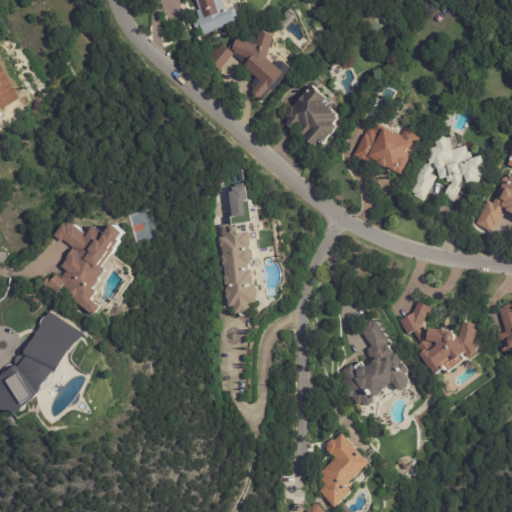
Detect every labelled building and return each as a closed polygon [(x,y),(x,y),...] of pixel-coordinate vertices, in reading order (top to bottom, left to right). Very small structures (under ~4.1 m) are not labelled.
[(232,11),(234,16),(231,18),(232,22),(220,26),(220,28),(211,31),(212,32),(201,35),(199,29),(194,30),(191,21),(197,19),(194,11),(197,10),(193,0),(218,0),(220,4),(219,4),(221,11),(227,9),(228,10),(231,9),(232,11)] [(270,34),(275,36),(268,58),(277,67),(281,62),(291,70),(284,78),(286,79),(275,92),(273,91),(266,100),(264,97),(261,100),(254,93),(256,90),(254,87),(259,78),(245,67),(248,64),(236,55),(224,70),(211,60),(220,48),(221,49),(225,44),(229,49),(232,46),(235,46),(238,40),(239,40),(240,39),(250,43),(253,36),(259,38),(261,31),(270,34)] [(315,89),(328,99),(324,104),(339,116),(337,118),(339,119),(334,125),(337,128),(335,131),(336,132),(332,136),(331,135),(323,146),(319,142),(314,148),(305,140),(307,138),(300,133),(305,127),(301,124),(295,131),(289,125),(290,124),(289,123),(292,120),(287,116),(294,108),(295,109),(313,87),(315,89)] [(405,129),(420,137),(400,177),(394,174),(373,163),(371,167),(364,163),(363,163),(356,160),(357,159),(353,157),(364,136),(365,136),(369,129),(374,131),(377,125),(390,132),(389,134),(400,139),(405,129)] [(444,140),(448,139),(451,151),(464,147),(466,153),(469,153),(471,160),(479,157),(483,171),(480,172),(482,178),(479,179),(479,180),(464,185),(462,178),(460,179),(460,180),(462,185),(452,203),(442,198),(448,186),(449,186),(451,184),(450,183),(449,183),(449,182),(446,183),(445,179),(438,180),(435,170),(433,170),(430,175),(436,178),(423,202),(413,197),(414,194),(409,191),(426,159),(425,157),(429,149),(434,148),(433,142),(436,135),(444,139),(444,140)] [(511,175),(511,220),(510,219),(511,216),(502,211),(491,233),(475,224),(487,201),(492,204),(496,197),(498,198),(499,196),(497,194),(501,187),(499,183),(501,179),(504,178),(507,179),(509,176),(510,177),(511,175)] [(241,194),(230,195),(229,189),(241,187),(241,194)] [(115,257),(107,269),(111,272),(106,281),(107,281),(101,290),(104,292),(99,300),(108,308),(103,315),(101,313),(100,314),(82,297),(83,296),(78,293),(80,290),(72,285),(67,293),(61,288),(60,289),(54,284),(58,277),(62,280),(66,274),(71,279),(76,271),(71,267),(77,258),(76,258),(82,248),(73,240),(72,242),(64,235),(72,224),(75,226),(76,223),(79,224),(92,235),(90,236),(92,238),(100,226),(109,234),(115,225),(126,235),(122,241),(123,243),(118,250),(119,251),(115,257)] [(235,226),(235,228),(236,227),(237,234),(250,233),(251,241),(254,245),(252,248),(250,248),(255,252),(256,259),(252,265),(251,265),(251,271),(254,271),(255,286),(258,287),(259,294),(258,295),(258,302),(255,305),(252,305),(253,313),(236,315),(235,307),(230,308),(230,299),(229,299),(228,290),(229,290),(229,285),(227,285),(226,276),(227,276),(226,265),(225,265),(224,257),(225,257),(224,247),(222,247),(221,238),(224,238),(222,226),(235,224),(235,226)] [(443,331),(446,331),(445,332),(451,332),(451,335),(452,337),(452,341),(455,344),(458,342),(463,322),(475,326),(474,330),(477,331),(474,344),(478,350),(476,352),(478,355),(472,358),(470,355),(468,357),(465,353),(453,361),(450,357),(440,364),(444,370),(440,372),(440,371),(433,376),(419,355),(427,349),(414,331),(409,334),(401,322),(414,312),(419,302),(435,309),(431,318),(427,316),(424,323),(425,325),(424,325),(427,330),(437,331),(437,330),(443,331)] [(511,350),(504,352),(500,335),(508,333),(501,309),(505,308),(504,307),(511,305),(511,350)] [(0,378),(17,366),(15,363),(17,357),(22,354),(26,356),(28,347),(51,309),(87,332),(74,345),(68,353),(62,365),(60,370),(59,371),(57,370),(49,380),(40,392),(41,394),(34,401),(26,407),(25,409),(23,411),(21,413),(19,413),(17,412),(15,410),(0,408),(0,378)] [(409,383),(408,390),(402,394),(395,392),(392,386),(388,389),(388,390),(383,394),(383,395),(374,401),(374,405),(370,408),(366,407),(366,406),(365,407),(363,405),(359,408),(354,399),(350,398),(348,394),(349,391),(350,391),(345,383),(347,382),(342,374),(353,366),(357,373),(364,369),(365,371),(372,366),(371,365),(374,363),(369,356),(370,355),(368,352),(373,349),(361,331),(365,329),(364,327),(372,322),(373,324),(376,322),(391,344),(387,346),(394,356),(395,355),(403,366),(409,374),(405,377),(409,383)] [(364,461),(368,465),(344,488),(350,494),(334,510),(317,493),(325,485),(321,480),(324,477),(321,473),(335,459),(327,451),(327,450),(326,447),(327,444),(330,441),(335,441),(341,435),(354,449),(353,450),(364,461)] [(307,511),(309,511),(308,510),(316,502),(317,504),(318,502),(327,511),(307,511)]
